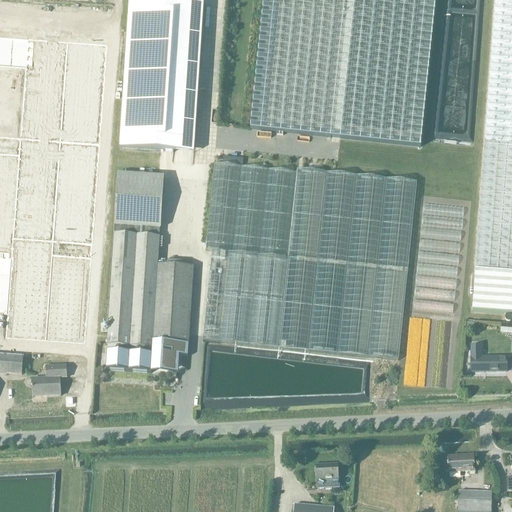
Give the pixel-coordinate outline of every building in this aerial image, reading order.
[(194,154),(204,4),(146,0),(130,0),(120,149),(194,154)] [(263,0),(250,130),(340,139),(421,147),(422,138),(436,4),(436,0),(263,0)] [(511,0),(495,0),(476,271),(511,273),(511,0)] [(0,136),(0,258),(11,260),(7,314),(5,339),(86,345),(93,244),(100,144),(108,45),(28,39),(28,40),(25,69),(25,75),(20,138),(0,136)] [(231,76),(230,67),(220,68),(220,76),(231,76)] [(223,94),(223,110),(238,110),(239,95),(223,94)] [(212,251),(202,341),(399,361),(417,182),(297,170),(297,172),(214,163),(206,250),(212,251)] [(109,320),(107,346),(152,349),(152,354),(153,354),(152,368),(175,370),(176,351),(187,352),(187,357),(188,357),(189,343),(191,306),(194,267),(135,263),(136,236),(120,235),(121,226),(137,227),(140,175),(118,174),(114,233),(114,234),(113,248),(109,320)] [(511,273),(476,271),(472,312),(511,314),(511,273)] [(0,345),(0,353),(20,354),(20,346),(0,345)] [(472,358),(472,372),(507,370),(507,356),(481,357),(481,345),(471,346),(472,358)] [(152,368),(153,354),(152,354),(107,352),(106,371),(151,374),(152,368)] [(46,379),(32,380),(33,395),(46,394),(47,398),(61,397),(60,379),(66,378),(65,366),(46,367),(46,379)] [(449,457),(450,473),(475,472),(475,456),(449,457)] [(338,465),(317,466),(317,489),(339,488),(339,480),(338,480),(338,465)] [(458,511),(490,511),(491,493),(459,492),(458,511)]
